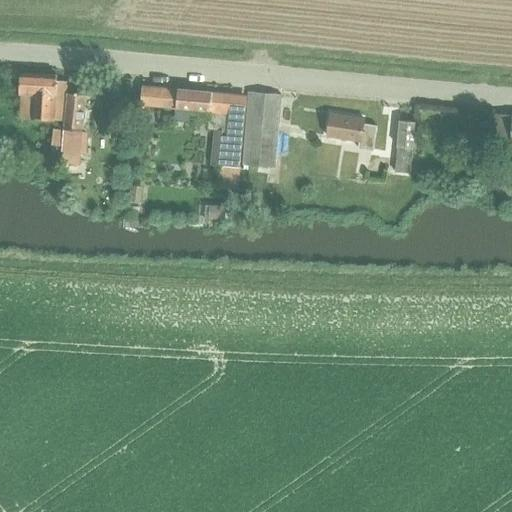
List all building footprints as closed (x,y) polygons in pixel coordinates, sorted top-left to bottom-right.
[(32,95),(31,119),(54,120),(56,75),(19,74),(19,95),(32,95)] [(239,166),(245,101),(210,97),(211,92),(141,85),(139,105),(208,112),(207,126),(222,128),(219,164),(239,166)] [(274,168),(280,95),(248,92),(242,166),(274,168)] [(63,138),(62,151),(80,152),(85,153),(88,127),(82,127),(85,95),(67,94),(63,138)] [(371,151),(375,126),(362,124),(362,119),(330,114),(326,137),(359,142),(358,149),(371,151)] [(509,143),(509,157),(511,156),(511,115),(491,114),(489,142),(509,143)] [(400,120),(395,171),(409,173),(415,122),(400,120)] [(53,129),(51,144),(61,145),(62,130),(53,129)] [(62,151),(61,162),(79,163),(80,152),(62,151)] [(131,189),(129,205),(142,207),(144,191),(143,190),(144,184),(135,183),(134,189),(131,189)] [(210,204),(209,217),(225,218),(226,206),(210,204)]
